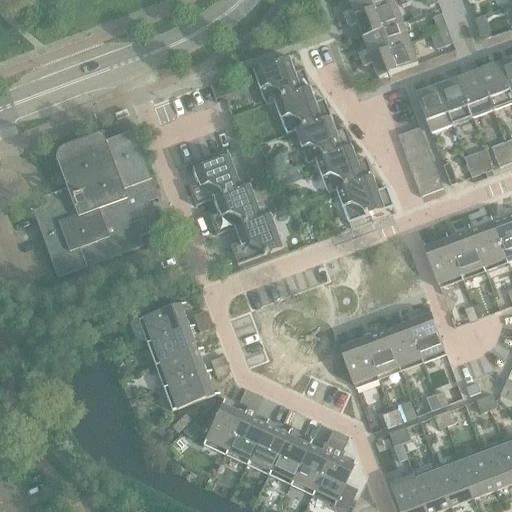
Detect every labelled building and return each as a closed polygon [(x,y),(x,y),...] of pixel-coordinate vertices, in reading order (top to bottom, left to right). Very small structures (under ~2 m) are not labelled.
[(345,16),(348,23),(395,5),(393,0),(349,0),(354,12),(345,16)] [(438,5),(436,0),(426,0),(430,8),(438,5)] [(359,26),(364,40),(403,25),(395,5),(348,23),(350,29),(359,26)] [(434,20),(439,34),(448,31),(443,17),(434,20)] [(360,57),(363,63),(411,45),(403,25),(364,40),(369,53),(360,57)] [(453,45),(448,31),(439,34),(445,49),(453,45)] [(419,66),(411,45),(363,63),(365,70),(374,66),(379,81),(419,66)] [(276,104),(311,91),(305,73),(297,76),(291,61),(254,74),(267,108),(276,105),(276,104)] [(511,97),(511,61),(500,65),(511,97)] [(511,97),(500,65),(479,73),(494,113),(511,106),(511,97)] [(474,120),(494,113),(479,73),(459,81),(474,120)] [(459,81),(438,89),(453,128),(474,120),(459,81)] [(432,136),(453,128),(438,89),(417,96),(432,136)] [(288,137),(296,134),(332,120),(326,102),(317,106),(311,91),(276,104),(276,105),(288,137)] [(308,167),(317,164),(316,163),(353,149),(346,132),(338,135),(332,120),(296,134),(308,167)] [(399,138),(403,148),(425,140),(421,130),(399,138)] [(158,232),(151,212),(148,204),(157,200),(133,133),(105,144),(102,134),(64,149),(62,149),(61,150),(59,151),(58,152),(57,154),(57,155),(56,157),(56,159),(56,160),(56,162),(57,163),(70,200),(33,213),(58,280),(142,248),(139,239),(158,232)] [(425,140),(403,148),(406,159),(428,150),(425,140)] [(500,170),(511,165),(511,160),(506,144),(492,150),(500,170)] [(329,197),(337,193),(373,179),(367,162),(358,165),(353,149),(316,163),(317,164),(329,197)] [(432,160),(428,150),(406,159),(410,168),(432,160)] [(485,152),(478,155),(486,175),(493,173),(485,152)] [(196,209),(214,202),(213,202),(241,191),(240,190),(228,158),(192,171),(197,186),(189,189),(196,209)] [(414,179),(436,170),(432,160),(410,168),(414,179)] [(444,168),(451,188),(459,185),(451,165),(444,168)] [(440,180),(436,170),(414,179),(418,189),(440,180)] [(337,193),(349,226),(395,209),(388,191),(379,194),(373,179),(337,193)] [(444,191),(440,180),(418,189),(421,199),(444,191)] [(217,238),(235,232),(235,231),(262,221),(262,220),(249,187),(240,190),(241,191),(213,202),(214,202),(219,216),(210,219),(217,238)] [(270,217),(262,220),(262,221),(235,231),(235,232),(240,246),(231,249),(238,268),(283,251),(270,217)] [(511,219),(493,226),(509,267),(511,265),(511,219)] [(487,275),(509,267),(493,226),(471,234),(487,275)] [(471,234),(448,243),(464,284),(487,275),(471,234)] [(464,284),(448,243),(426,251),(441,292),(464,284)] [(481,306),(473,309),(478,322),(486,319),(481,306)] [(138,322),(146,345),(188,330),(179,307),(138,322)] [(478,322),(473,309),(465,312),(470,325),(478,322)] [(194,318),(197,326),(210,322),(207,313),(194,318)] [(409,325),(424,366),(447,358),(433,317),(409,325)] [(210,322),(197,326),(200,335),(213,330),(210,322)] [(409,325),(386,334),(402,374),(424,366),(409,325)] [(196,352),(188,330),(146,345),(155,368),(196,352)] [(386,334),(364,342),(379,383),(402,374),(386,334)] [(379,383),(364,342),(341,350),(356,391),(379,383)] [(155,368),(163,390),(205,375),(196,352),(155,368)] [(214,372),(227,367),(224,358),(211,363),(214,372)] [(230,376),(227,367),(214,372),(217,380),(230,376)] [(214,398),(205,375),(163,390),(172,414),(214,398)] [(478,386),(475,387),(467,390),(470,399),(481,395),(478,386)] [(511,402),(511,391),(506,389),(501,397),(511,402)] [(246,392),(240,405),(247,409),(254,395),(246,392)] [(444,394),(436,397),(441,410),(449,407),(444,394)] [(247,409),(246,411),(254,415),(256,416),(263,400),(262,399),(254,395),(247,409)] [(441,410),(436,397),(428,400),(433,413),(441,410)] [(494,398),(486,401),(491,414),(499,411),(494,398)] [(482,417),(491,414),(486,401),(477,404),(482,417)] [(202,447),(225,457),(243,417),(221,407),(202,447)] [(399,411),(391,414),(396,427),(404,424),(399,411)] [(283,425),(278,433),(287,437),(291,429),(297,415),(289,412),(283,425)] [(451,413),(444,416),(448,429),(456,426),(451,413)] [(396,427),(391,414),(383,417),(388,430),(396,427)] [(291,429),(287,437),(294,441),(298,432),(304,419),(297,415),(291,429)] [(440,432),(448,429),(444,416),(435,419),(440,432)] [(265,428),(243,417),(225,457),(247,467),(265,428)] [(278,433),(265,428),(247,467),(268,477),(287,437),(278,433)] [(406,430),(398,433),(403,446),(411,443),(406,430)] [(334,449),(340,436),(332,432),(326,445),(334,449)] [(395,449),(403,446),(398,433),(390,436),(395,449)] [(348,439),(340,436),(334,449),(342,452),(348,439)] [(294,441),(287,437),(268,477),(290,487),(309,448),(294,441)] [(511,462),(504,442),(482,451),(497,491),(511,485),(511,462)] [(290,487),(312,497),(334,449),(326,445),(322,454),(309,448),(290,487)] [(353,469),(338,461),(342,452),(334,449),(312,497),(335,508),(335,511),(348,511),(357,492),(345,486),(353,469)] [(482,451),(459,459),(474,500),(497,491),(482,451)] [(459,459),(437,468),(452,508),(474,500),(459,459)] [(437,468),(414,476),(427,511),(441,511),(452,508),(437,468)] [(400,511),(427,511),(414,476),(391,485),(394,491),(393,491),(400,511)]
